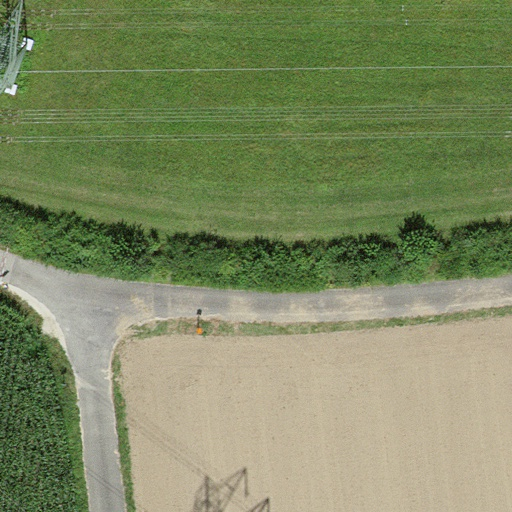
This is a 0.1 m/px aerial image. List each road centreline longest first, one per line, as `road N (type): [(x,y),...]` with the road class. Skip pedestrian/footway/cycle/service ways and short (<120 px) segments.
road 1 (track): [(77,300),(254,322),(511,300)]
road 2 (track): [(0,283),(77,300),(105,511)]
